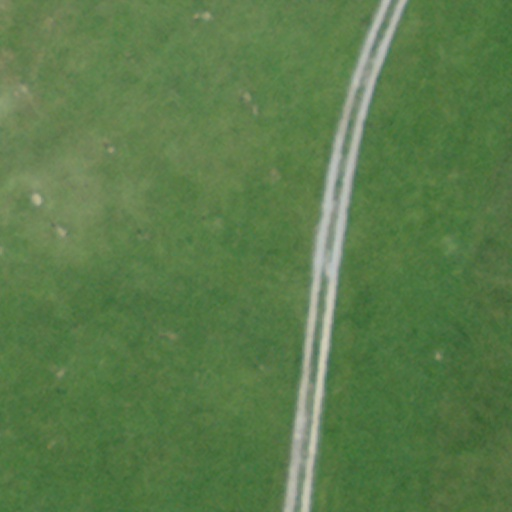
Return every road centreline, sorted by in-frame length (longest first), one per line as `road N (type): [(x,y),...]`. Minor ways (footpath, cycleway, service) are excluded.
road 1 (track): [(379,0),(340,114),(296,420),(295,511)]
road 2 (primary): [(511,356),(488,511)]
